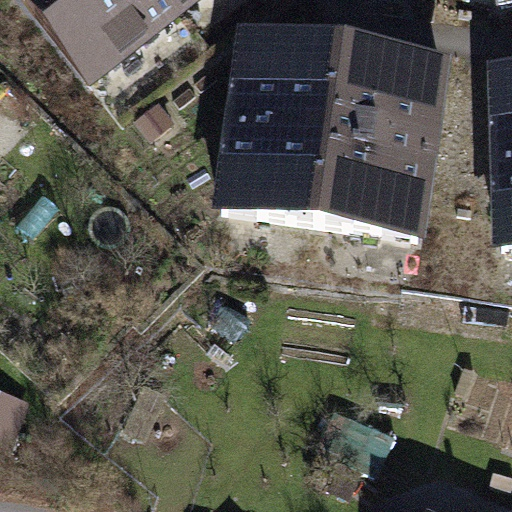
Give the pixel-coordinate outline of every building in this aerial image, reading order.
[(197,0),(21,0),(89,85),(197,0)] [(511,0),(500,0),(503,8),(511,6),(511,0)] [(443,72),(247,44),(222,216),(418,244),(443,72)] [(511,79),(498,79),(503,253),(511,252),(511,79)] [(24,407),(2,399),(0,404),(0,450),(7,453),(24,407)]
